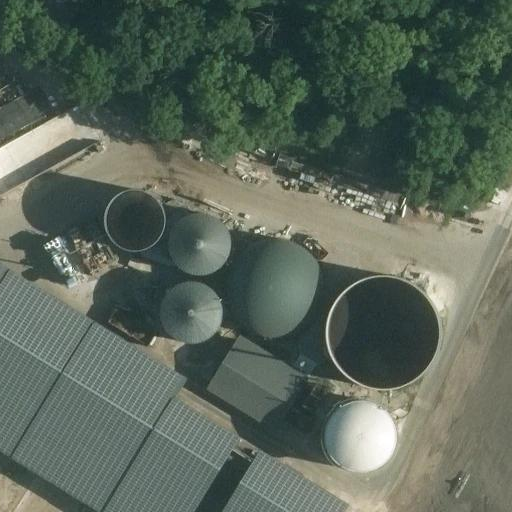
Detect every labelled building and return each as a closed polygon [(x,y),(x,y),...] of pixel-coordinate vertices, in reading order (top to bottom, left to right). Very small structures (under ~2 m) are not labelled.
[(82,0),(25,0),(17,14),(59,38),(66,27),(82,0)] [(66,27),(59,38),(100,62),(106,51),(66,27)] [(0,195),(82,149),(73,133),(65,118),(0,153),(0,195)] [(127,250),(139,252),(151,248),(160,241),(166,230),(167,218),(163,206),(155,198),(145,192),(133,192),(122,195),(113,203),(107,213),(106,225),(110,236),(117,245),(127,250)] [(151,248),(139,252),(144,259),(169,268),(179,267),(172,257),(170,244),(173,232),(181,222),(192,216),(187,206),(173,201),(163,206),(167,218),(166,230),(160,241),(151,248)] [(203,215),(192,216),(181,222),(173,232),(170,244),(172,257),(179,267),(188,273),(198,276),(209,275),(219,270),(227,263),(231,253),(232,242),(229,232),(222,223),(213,217),(203,215)] [(116,261),(93,219),(84,223),(108,266),(116,261)] [(101,270),(78,227),(67,233),(90,276),(101,270)] [(230,311),(238,322),(249,331),(262,337),(276,339),(290,337),(302,331),(313,322),(320,310),(324,296),(324,282),(320,269),(312,257),(302,248),(289,242),(275,240),(261,242),(248,248),(238,258),(230,270),(226,283),(226,297),(230,311)] [(141,263),(131,258),(128,266),(129,267),(138,271),(141,263)] [(0,263),(0,446),(106,511),(342,511),(347,505),(177,400),(189,381),(0,263)] [(338,362),(350,374),(364,383),(381,387),(398,385),(414,378),(427,365),(436,349),(439,330),(435,312),(425,296),(410,285),(392,279),(374,279),(356,286),(342,298),(333,313),(330,329),(331,346),(338,362)] [(197,345),(207,341),(215,335),(221,327),(223,317),(223,307),(219,298),(212,290),(203,285),(193,283),(183,285),(174,290),(167,297),(163,306),(162,316),(164,326),(170,335),(178,341),(187,344),(197,345)] [(305,378),(240,339),(211,387),(276,427),(305,378)] [(378,408),(368,403),(356,402),(345,405),(336,412),(330,421),(327,432),(328,442),(331,452),(338,460),(347,465),(357,468),(367,467),(377,463),(385,457),(390,448),(393,437),(391,426),(386,415),(378,408)]
